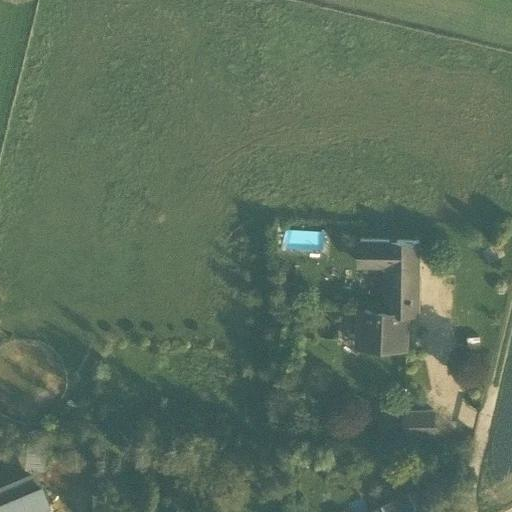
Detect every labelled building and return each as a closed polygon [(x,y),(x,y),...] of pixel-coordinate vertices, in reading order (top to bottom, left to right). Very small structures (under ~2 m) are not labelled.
[(386,263),(386,310),(385,311),(408,312),(417,312),(418,241),(360,239),(360,263),(386,263)] [(407,339),(408,312),(385,311),(386,310),(358,309),(357,332),(366,336),(366,345),(394,346),(394,338),(407,339)] [(305,382),(313,392),(325,390),(329,379),(322,370),(310,371),(305,382)] [(405,434),(433,434),(433,411),(405,411),(405,434)] [(48,430),(28,429),(25,469),(44,471),(48,430)] [(0,485),(0,504),(43,486),(36,470),(0,485)] [(0,511),(53,511),(43,486),(0,504),(0,511)] [(418,511),(419,511),(409,492),(382,505),(382,506),(370,511),(418,511)]
